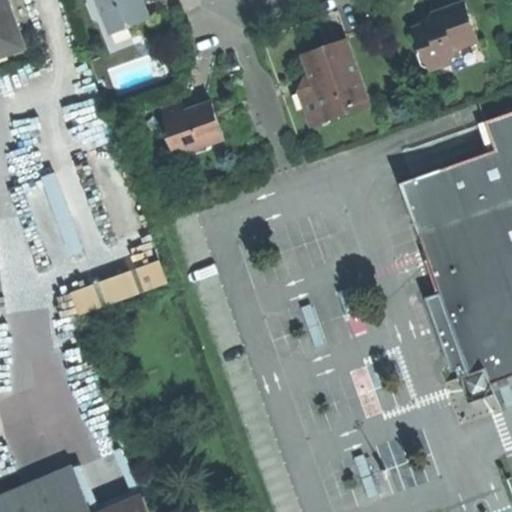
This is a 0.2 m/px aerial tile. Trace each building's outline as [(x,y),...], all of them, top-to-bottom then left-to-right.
[(9,0),(0,0),(0,56),(26,47),(9,0)] [(100,0),(113,34),(151,19),(144,1),(143,0),(100,0)] [(425,50),(433,71),(451,64),(456,50),(481,41),(467,3),(449,10),(434,15),(430,24),(415,30),(423,51),(425,50)] [(305,56),(316,87),(329,122),(371,107),(347,41),(325,49),(305,56)] [(329,122),(316,87),(303,92),(316,127),(329,122)] [(173,134),(170,135),(178,156),(226,138),(220,120),(216,122),(213,113),(217,112),(213,103),(199,108),(187,113),(183,103),(164,110),(173,134)] [(511,113),(488,122),(498,151),(399,185),(442,292),(472,374),(462,378),(471,404),(491,397),(496,395),(493,386),(511,379),(511,113)] [(178,156),(170,135),(151,142),(159,163),(178,156)] [(169,282),(161,260),(73,293),(81,315),(169,282)] [(458,368),(462,378),(472,374),(442,292),(427,298),(454,370),(458,368)] [(316,346),(325,343),(312,305),(303,309),(316,346)] [(353,373),(371,415),(386,409),(368,366),(353,373)] [(511,404),(511,392),(510,386),(501,389),(507,406),(511,404)] [(355,459),(369,498),(379,494),(365,455),(355,459)] [(94,511),(77,469),(0,500),(0,511),(94,511)] [(112,511),(150,511),(146,499),(112,511)]
